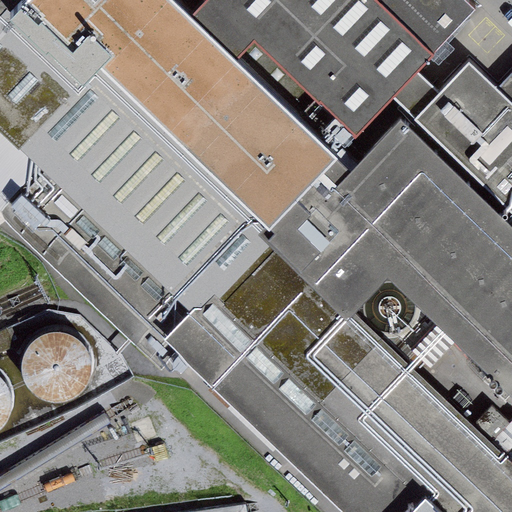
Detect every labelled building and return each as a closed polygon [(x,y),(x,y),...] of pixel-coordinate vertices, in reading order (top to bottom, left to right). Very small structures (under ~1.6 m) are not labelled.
[(20,0),(0,0),(0,20),(2,19),(20,0)] [(20,0),(2,19),(78,92),(96,74),(265,236),(270,240),(339,167),(233,66),(192,28),(163,0),(20,0)] [(369,0),(204,0),(211,7),(192,28),(233,66),(254,44),(357,140),(433,59),(369,0)] [(460,0),(369,0),(433,59),(476,14),(460,0)] [(78,92),(2,19),(0,20),(0,133),(21,153),(78,92)] [(511,223),(511,74),(496,91),(469,66),(411,126),(511,223)] [(265,236),(96,74),(21,153),(42,173),(191,314),(265,236)] [(511,223),(411,126),(405,121),(350,178),(339,167),(270,240),(352,319),(388,281),(420,313),(455,346),(511,401),(511,223)] [(0,133),(0,219),(3,222),(42,173),(21,153),(0,133)] [(511,511),(511,471),(470,431),(352,319),(270,240),(265,236),(191,314),(162,344),(338,511),(511,511)] [(380,314),(382,317),(385,319),(389,320),(393,320),(396,319),(399,316),(401,313),(401,310),(401,306),(399,303),(397,300),(394,299),(390,298),(386,299),(383,301),(381,303),(380,307),(379,311),(380,314)] [(431,370),(455,346),(420,313),(418,324),(415,329),(409,334),(397,337),(431,370)] [(87,353),(79,344),(69,338),(58,336),(46,338),(36,343),(28,352),(24,363),(24,374),(27,384),(33,392),(41,399),(51,402),(61,403),(72,400),(80,394),(87,386),(90,376),(90,364),(87,353)] [(1,384),(0,382),(0,430),(6,424),(10,413),(10,403),(7,393),(1,384)] [(511,471),(511,420),(511,422),(493,405),(470,431),(511,471)]
